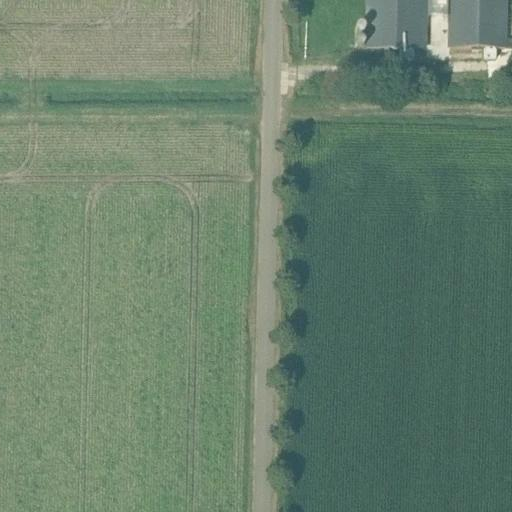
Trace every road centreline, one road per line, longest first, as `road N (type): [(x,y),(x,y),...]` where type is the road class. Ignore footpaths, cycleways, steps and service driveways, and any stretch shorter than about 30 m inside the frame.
road 1 (unclassified): [(259,511),(273,0)]
road 2 (track): [(269,106),(511,109)]
